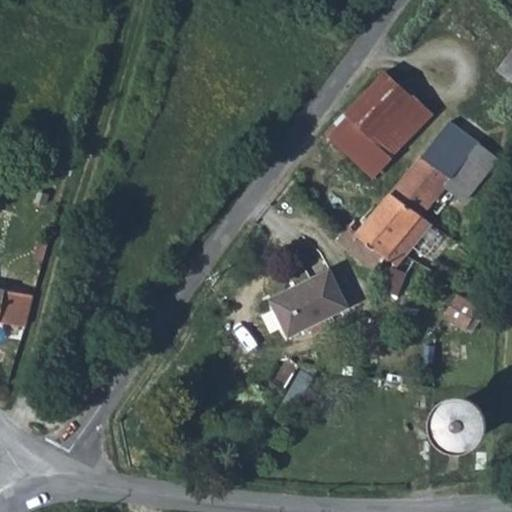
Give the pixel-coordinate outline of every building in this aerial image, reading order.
[(406,58),(347,120),(390,161),(450,100),(406,58)] [(470,111),(384,215),(375,208),(367,219),(391,237),(405,219),(420,230),(439,205),(449,193),(457,199),(470,182),(462,175),(497,133),(470,111)] [(511,144),(497,133),(462,175),(470,182),(481,192),(511,154),(511,144)] [(439,205),(420,230),(415,237),(428,248),(452,216),(439,205)] [(428,248),(415,237),(407,248),(419,258),(428,248)] [(334,272),(277,299),(294,335),(350,306),(334,272)] [(39,287),(0,280),(0,316),(16,319),(34,320),(39,287)] [(485,299),(467,285),(453,304),(473,317),(485,299)] [(487,418),(477,416),(469,417),(463,423),(459,433),(462,444),(468,452),(477,454),(485,453),(492,447),(496,439),(496,431),(494,423),(487,418)]
